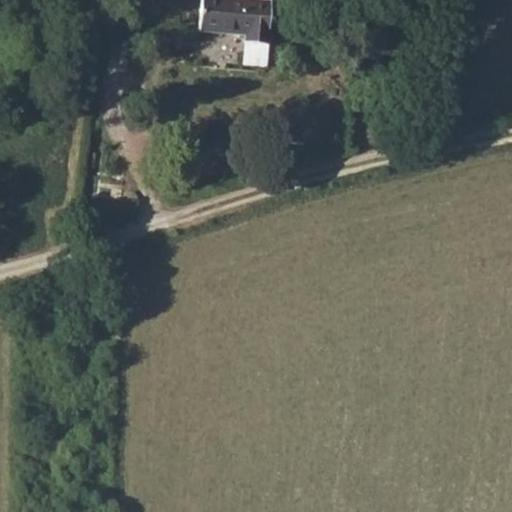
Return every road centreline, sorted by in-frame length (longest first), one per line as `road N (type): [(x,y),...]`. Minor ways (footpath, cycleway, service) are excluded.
road 1 (unclassified): [(0,272),(314,173)]
road 2 (track): [(314,173),(511,131)]
